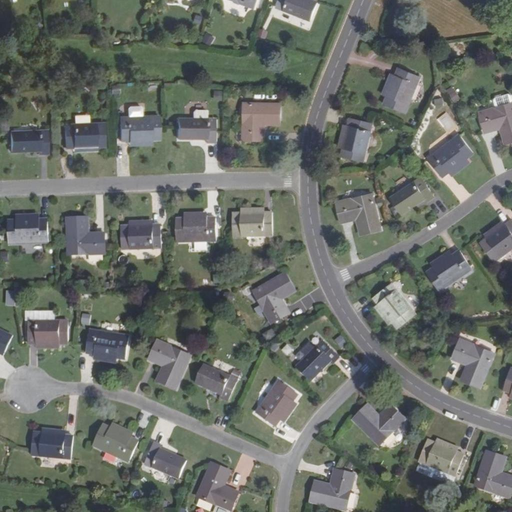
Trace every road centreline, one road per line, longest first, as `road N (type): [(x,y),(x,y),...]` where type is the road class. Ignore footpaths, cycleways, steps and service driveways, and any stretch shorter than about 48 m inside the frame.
road 1 (residential): [(0,190),(309,181)]
road 2 (residential): [(285,464),(131,401),(28,389)]
road 3 (residential): [(328,287),(511,176)]
road 4 (residential): [(309,181),(318,126),(360,0)]
road 5 (residential): [(511,429),(438,403),(377,361)]
road 6 (residential): [(377,361),(316,420),(285,464)]
